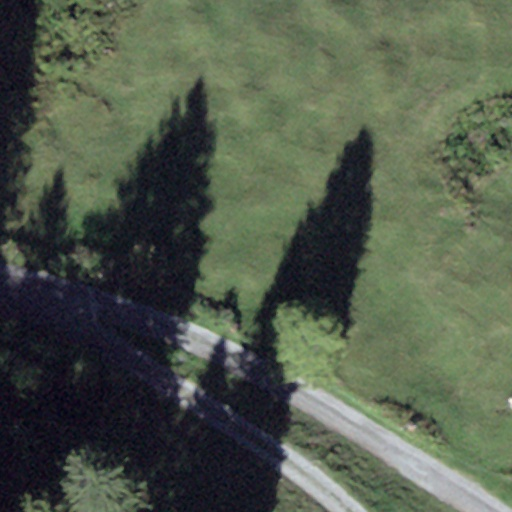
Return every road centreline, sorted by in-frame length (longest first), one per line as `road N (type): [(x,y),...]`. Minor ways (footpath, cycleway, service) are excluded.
road 1 (track): [(43,294),(123,308),(234,352),(340,409),(491,511)]
road 2 (track): [(349,511),(74,328),(43,294)]
